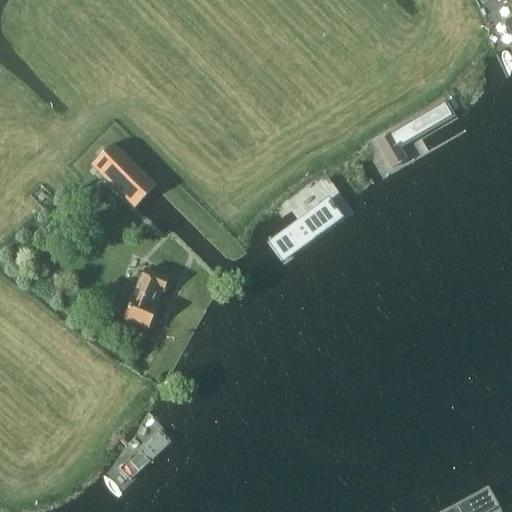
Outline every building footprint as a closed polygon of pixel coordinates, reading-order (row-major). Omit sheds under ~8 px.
[(400,148),(453,116),(444,100),(373,142),(390,170),(407,160),(400,148)] [(92,166),(134,209),(157,186),(114,144),(92,166)] [(54,181),(49,186),(54,192),(59,186),(54,181)] [(334,186),(266,237),(285,262),(353,212),(334,186)] [(42,193),(37,198),(42,203),(47,197),(42,193)] [(122,320),(149,332),(150,329),(153,328),(158,315),(157,311),(164,292),(169,291),(172,282),(169,280),(170,279),(143,268),(122,320)] [(158,424),(114,466),(130,484),(175,442),(158,424)]
